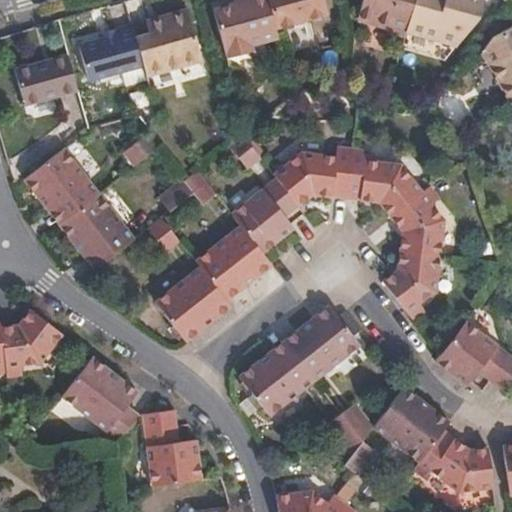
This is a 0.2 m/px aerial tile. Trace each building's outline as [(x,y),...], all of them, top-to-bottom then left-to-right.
[(276,31),(267,0),(250,0),(251,0),(234,4),(212,9),(224,53),(278,39),(276,31)] [(328,18),(322,0),(267,0),(276,31),(328,18)] [(363,0),(358,19),(388,28),(387,33),(403,38),(404,35),(414,0),(363,0)] [(414,0),(404,35),(456,48),(482,19),(484,0),(482,0),(414,0)] [(206,58),(193,6),(163,14),(164,21),(149,25),(151,32),(135,37),(143,66),(144,74),(206,58)] [(164,21),(163,14),(147,19),(149,25),(164,21)] [(121,72),(143,66),(135,37),(132,25),(131,23),(116,28),(117,34),(98,39),(78,45),(87,81),(121,72)] [(479,51),(509,101),(511,99),(511,26),(492,35),(488,39),(479,51)] [(117,34),(116,28),(96,33),(98,39),(117,34)] [(400,50),(421,56),(445,63),(456,48),(404,35),(403,38),(400,50)] [(77,92),(66,54),(14,69),(24,107),(77,92)] [(144,74),(143,66),(121,72),(125,86),(146,80),(144,74)] [(157,148),(147,134),(123,154),(134,167),(157,148)] [(260,160),(241,136),(227,147),(245,170),(260,160)] [(345,197),(350,150),(335,147),(334,156),(300,151),(271,173),(275,178),(296,205),(309,195),(307,190),(310,186),(314,185),(318,188),(318,194),(345,197)] [(88,183),(63,149),(22,180),(48,214),(88,183)] [(419,190),(397,162),(364,159),(365,150),(350,150),(345,197),(373,201),(375,194),(381,195),(384,200),(379,204),(388,215),(419,190)] [(207,185),(196,171),(184,181),(192,192),(193,195),(207,185)] [(167,212),(192,192),(184,181),(181,178),(157,199),(167,212)] [(296,205),(275,178),(261,189),(282,216),(296,205)] [(58,227),(98,196),(88,183),(48,214),(58,227)] [(318,194),(318,188),(314,185),(310,186),(307,190),(309,195),(312,193),(318,194)] [(282,216),(261,189),(230,213),(238,225),(261,253),(292,227),(289,224),(282,216)] [(437,253),(442,217),(419,190),(388,215),(398,227),(410,229),(409,236),(404,235),(402,246),(399,245),(399,248),(401,249),(437,253)] [(379,204),(384,200),(381,195),(375,194),(373,201),(377,202),(379,204)] [(124,228),(98,196),(58,227),(86,260),(124,228)] [(179,240),(162,216),(145,229),(164,252),(179,240)] [(261,253),(238,225),(227,233),(258,273),(269,264),(261,253)] [(409,236),(410,229),(398,227),(402,231),(399,245),(402,246),(404,235),(409,236)] [(108,258),(132,239),(124,228),(86,260),(94,270),(108,258)] [(258,273),(227,233),(194,259),(199,265),(225,299),(258,273)] [(432,291),(437,253),(401,249),(398,272),(394,271),(384,278),(382,282),(413,322),(425,311),(419,304),(429,295),(432,291)] [(225,299),(199,265),(185,277),(216,316),(230,305),(225,299)] [(216,316),(185,277),(155,301),(186,340),(216,316)] [(325,369),(358,344),(336,315),(328,305),(313,316),(294,330),(325,369)] [(40,363),(65,331),(30,307),(25,315),(32,320),(25,326),(19,322),(1,325),(3,340),(6,366),(40,363)] [(25,326),(32,320),(25,315),(19,322),(25,326)] [(469,379),(496,345),(464,319),(440,350),(433,359),(465,384),(469,379)] [(325,369),(294,330),(281,339),(312,379),(325,369)] [(312,379),(281,339),(268,349),(300,388),(312,379)] [(490,381),(509,354),(496,345),(469,379),(481,389),(490,381)] [(300,388),(268,349),(267,348),(234,373),(266,414),(300,388)] [(93,417),(127,378),(96,352),(83,367),(63,393),(93,417)] [(504,392),(511,380),(511,356),(509,354),(490,381),(504,392)] [(108,429),(131,401),(140,389),(127,378),(93,417),(108,429)] [(383,434),(414,395),(402,385),(371,425),(383,434)] [(441,428),(447,420),(440,416),(414,395),(383,434),(417,460),(441,428)] [(121,439),(143,410),(131,401),(108,429),(121,439)] [(179,423),(176,406),(143,410),(145,427),(179,423)] [(369,429),(354,410),(342,418),(359,441),(369,429)] [(359,441),(342,418),(329,429),(331,431),(349,454),(359,441)] [(181,438),(179,423),(145,427),(148,442),(181,438)] [(494,486),(488,446),(475,448),(475,455),(468,456),(464,452),(465,444),(441,428),(417,460),(457,491),(494,486)] [(203,477),(198,436),(194,437),(181,438),(148,442),(154,483),(203,477)] [(511,494),(511,442),(503,444),(509,494),(511,494)] [(475,455),(475,448),(472,449),(465,444),(464,452),(468,456),(475,455)] [(338,511),(334,508),(339,502),(333,498),(328,502),(310,487),(273,492),(276,510),(276,511),(338,511)] [(338,511),(339,511),(344,505),(339,502),(334,508),(338,511)]
